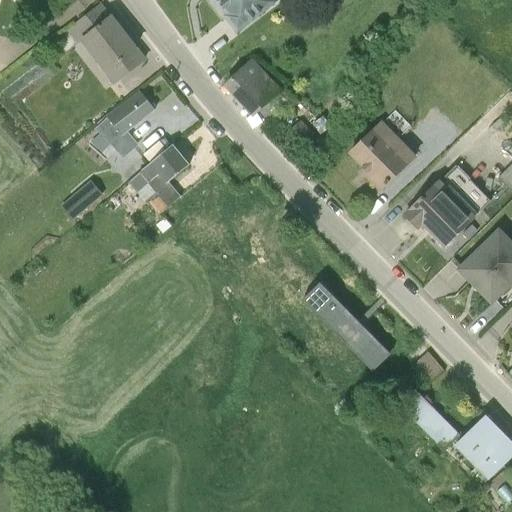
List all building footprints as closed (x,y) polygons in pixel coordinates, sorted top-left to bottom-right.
[(217,0),(228,14),(225,17),(236,31),(278,0),(217,0)] [(100,4),(54,40),(66,53),(80,41),(106,73),(104,74),(112,84),(144,60),(111,17),(110,17),(100,4)] [(252,60),(226,85),(253,115),(259,109),(269,120),(284,106),(276,96),(282,91),(252,60)] [(140,92),(95,129),(123,159),(138,145),(126,132),(154,110),(140,92)] [(300,121),(289,130),(302,146),(313,136),(300,121)] [(382,122),(350,152),(368,172),(366,175),(380,191),(415,157),(382,122)] [(318,137),(307,147),(317,158),(328,148),(318,137)] [(172,145),(127,182),(147,204),(148,203),(157,216),(180,197),(168,182),(188,165),(172,145)] [(511,165),(502,176),(511,186),(511,165)] [(456,167),(405,214),(418,228),(422,224),(443,245),(489,202),(456,167)] [(90,181),(60,207),(72,221),(102,195),(90,181)] [(511,241),(500,230),(457,270),(470,284),(474,281),(495,301),(511,283),(511,241)] [(322,278),(306,293),(377,367),(393,352),(322,278)] [(427,353),(411,367),(417,379),(425,388),(444,372),(427,353)] [(413,390),(398,404),(442,449),(457,435),(413,390)] [(511,444),(485,417),(455,447),(488,480),(508,461),(511,465),(511,444)]
